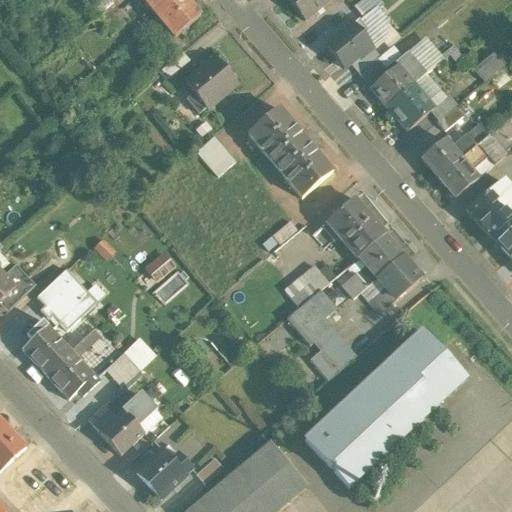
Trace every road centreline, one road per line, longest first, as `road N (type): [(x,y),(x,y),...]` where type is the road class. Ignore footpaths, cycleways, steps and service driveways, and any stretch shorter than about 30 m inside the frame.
road 1 (residential): [(511,323),(231,0)]
road 2 (residential): [(127,511),(0,369)]
